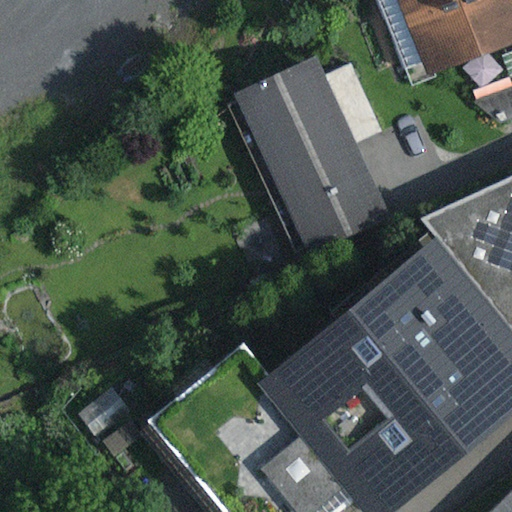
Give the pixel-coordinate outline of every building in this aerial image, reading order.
[(511,0),(384,0),(411,68),(511,29),(511,0)] [(115,96),(160,58),(145,39),(99,78),(115,96)] [(322,63),(236,102),(303,249),(389,210),(358,141),(388,127),(358,61),(328,75),(322,63)] [(429,236),(511,332),(511,177),(423,217),(434,231),(429,236)] [(511,332),(429,236),(270,371),(243,340),(149,421),(227,511),(337,511),(361,492),(378,511),(382,511),(511,401),(511,332)] [(511,511),(511,497),(496,511),(511,511)]
